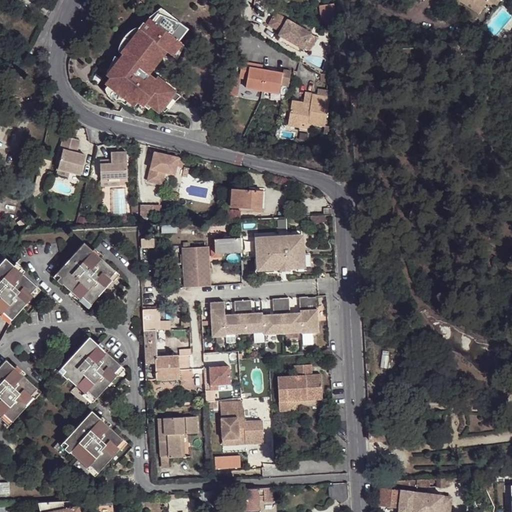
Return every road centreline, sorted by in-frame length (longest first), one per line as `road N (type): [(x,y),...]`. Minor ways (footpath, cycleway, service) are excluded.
road 1 (residential): [(348,287),(343,205),(331,186),(76,112),(57,66),(59,35),(75,0)]
road 2 (residential): [(362,511),(348,287)]
road 3 (residential): [(348,287),(197,296)]
